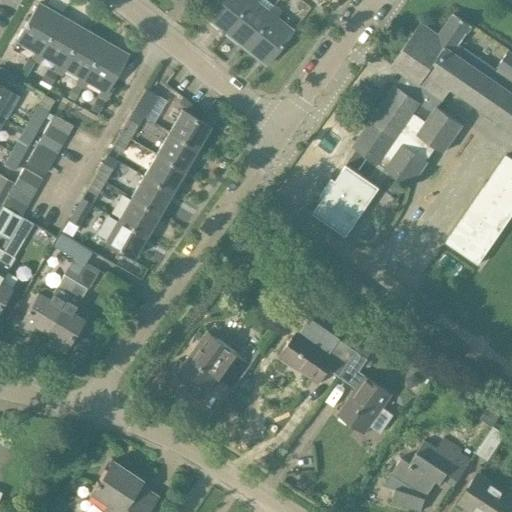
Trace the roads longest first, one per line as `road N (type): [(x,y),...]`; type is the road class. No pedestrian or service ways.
road 1 (residential): [(86,413),(282,125)]
road 2 (residential): [(280,511),(166,440),(86,413)]
road 3 (residential): [(282,125),(120,0)]
road 4 (residential): [(282,125),(367,0)]
